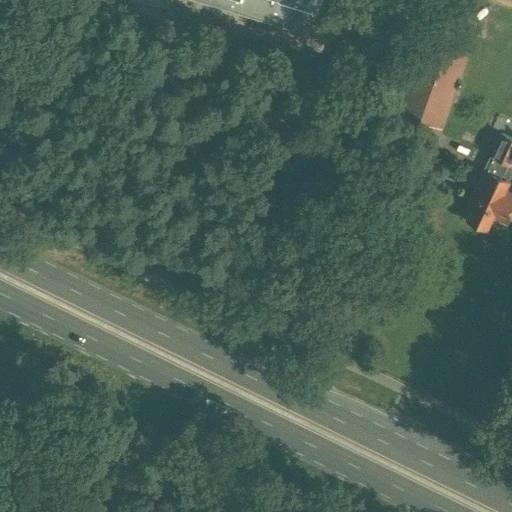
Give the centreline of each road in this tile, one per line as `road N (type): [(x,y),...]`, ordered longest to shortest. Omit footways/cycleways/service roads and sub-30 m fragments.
road 1 (primary): [(511,506),(0,255)]
road 2 (primary): [(0,295),(444,511)]
road 3 (residential): [(280,321),(381,0)]
